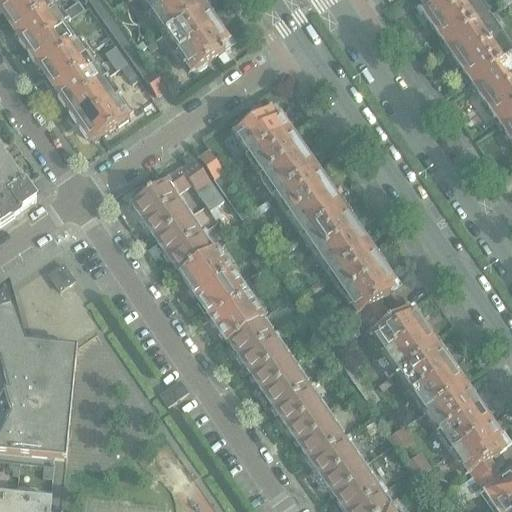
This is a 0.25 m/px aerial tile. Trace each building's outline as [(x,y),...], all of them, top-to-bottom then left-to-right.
[(19,43),(26,54),(67,26),(76,20),(70,11),(61,17),(49,0),(0,0),(0,12),(20,42),(19,43)] [(111,16),(100,0),(91,0),(90,1),(104,21),(111,16)] [(205,9),(198,0),(140,0),(165,36),(205,9)] [(428,4),(420,10),(445,46),(446,49),(486,21),(471,0),(433,0),(429,3),(428,4)] [(232,49),(207,12),(205,9),(165,36),(192,75),(196,72),(199,74),(206,69),(206,66),(232,49)] [(137,54),(111,16),(104,21),(130,59),(137,54)] [(511,58),(486,21),(446,49),(448,51),(472,85),(473,87),(511,60),(511,58)] [(105,82),(67,26),(26,54),(33,64),(35,63),(59,99),(58,100),(64,109),(66,108),(66,109),(105,82)] [(156,42),(152,37),(141,44),(145,49),(156,42)] [(149,55),(160,48),(156,42),(145,49),(149,55)] [(117,74),(121,71),(127,67),(116,49),(105,56),(117,74)] [(151,74),(137,54),(130,59),(143,79),(151,74)] [(511,60),(473,87),(475,90),(498,124),(499,126),(511,117),(511,60)] [(138,83),(127,67),(121,71),(132,87),(138,83)] [(166,93),(153,73),(151,74),(143,79),(156,99),(166,93)] [(127,121),(130,118),(105,82),(66,109),(70,115),(69,115),(75,125),(77,124),(81,130),(79,131),(86,141),(88,140),(91,145),(117,127),(118,129),(128,123),(127,121)] [(250,160),(290,133),(275,111),(235,138),(250,160)] [(511,117),(499,126),(501,128),(511,144),(511,117)] [(277,199),(317,172),(290,133),(250,160),(277,199)] [(14,176),(5,162),(0,155),(0,202),(24,186),(18,177),(14,176)] [(222,178),(224,177),(209,156),(199,163),(214,184),(223,179),(222,178)] [(240,167),(239,167),(236,162),(227,169),(230,174),(240,167)] [(211,215),(224,206),(196,165),(183,174),(182,172),(167,183),(168,184),(166,186),(175,199),(192,188),(211,215)] [(233,179),(243,172),(240,167),(230,174),(233,179)] [(304,239),(344,212),(317,172),(277,199),(304,239)] [(242,223),(250,218),(223,179),(214,184),(241,224),(242,223)] [(34,200),(25,187),(24,186),(0,202),(0,226),(33,204),(34,200)] [(191,222),(178,203),(175,199),(166,186),(132,209),(157,245),(191,222)] [(261,216),(271,209),(268,205),(250,218),(242,223),(248,231),(264,220),(261,216)] [(331,279),(371,251),(344,212),(304,239),(331,279)] [(213,254),(202,239),(207,235),(205,231),(200,235),(191,222),(157,245),(179,277),(213,254)] [(287,257),(297,250),(294,246),(284,253),(287,257)] [(399,292),(371,251),(331,279),(366,328),(385,315),(379,305),(399,292)] [(203,311),(239,286),(215,252),(213,254),(179,277),(203,311)] [(258,274),(266,268),(260,260),(252,266),(258,274)] [(60,295),(75,285),(63,269),(49,279),(60,295)] [(253,279),(247,283),(252,290),(258,286),(253,279)] [(262,321),(263,320),(239,286),(203,311),(227,346),(228,345),(262,321)] [(315,297),(324,290),(322,286),(312,293),(315,297)] [(65,350),(26,346),(22,331),(10,289),(0,295),(0,364),(0,365),(3,374),(9,394),(4,394),(4,393),(3,392),(0,398),(0,456),(54,462),(65,350)] [(385,315),(366,328),(373,338),(400,378),(439,351),(412,311),(392,325),(385,315)] [(307,387),(274,339),(279,336),(276,332),(271,335),(262,321),(228,345),(275,412),(313,386),(312,384),(307,387)] [(343,371),(352,365),(339,347),(330,352),(343,371)] [(439,351),(400,378),(427,418),(467,390),(439,351)] [(313,365),(309,357),(302,361),(307,370),(313,365)] [(357,391),(365,385),(352,365),(343,371),(357,391)] [(392,387),(390,383),(379,390),(382,394),(392,387)] [(168,411),(188,397),(180,385),(160,399),(168,411)] [(317,393),(323,389),(321,385),(311,392),(310,391),(315,388),(313,386),(275,412),(311,464),(349,438),(348,436),(343,439),(322,409),(326,406),(317,393)] [(379,406),(373,397),(365,385),(357,391),(371,411),(379,406)] [(467,390),(427,418),(454,457),(494,430),(489,423),(467,390)] [(418,424),(407,431),(409,433),(410,435),(420,428),(419,426),(418,424)] [(494,430),(454,457),(469,479),(471,478),(472,480),(458,490),(461,495),(468,491),(469,493),(497,474),(497,473),(491,464),(509,452),(509,451),(494,430)] [(405,433),(388,444),(396,456),(413,445),(405,433)] [(390,511),(392,511),(381,495),(386,492),(383,488),(379,491),(346,443),(350,440),(349,438),(311,464),(343,511),(390,511)] [(421,457),(405,468),(414,482),(430,471),(421,457)] [(43,470),(42,482),(51,483),(52,480),(52,471),(43,470)] [(497,474),(469,493),(472,497),(480,491),(484,497),(494,511),(499,511),(511,503),(511,477),(504,483),(497,474)] [(15,511),(17,502),(0,500),(0,511),(15,511)] [(50,511),(51,505),(50,505),(17,502),(15,511),(50,511)] [(511,511),(511,503),(499,511),(511,511)]
